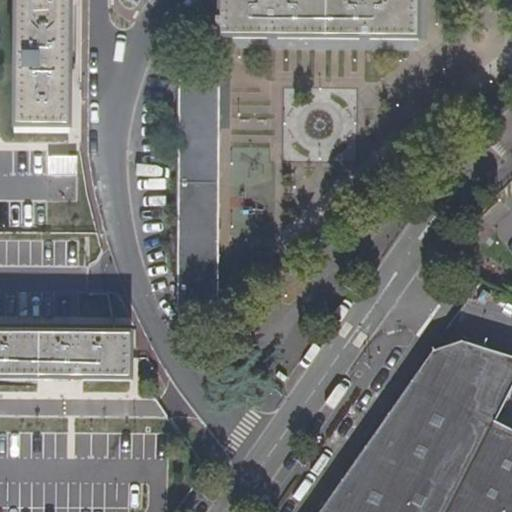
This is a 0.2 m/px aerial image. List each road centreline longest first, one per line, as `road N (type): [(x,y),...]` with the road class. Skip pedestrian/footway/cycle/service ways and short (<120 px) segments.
road 1 (residential): [(268,450),(465,179),(511,139)]
road 2 (residential): [(268,450),(193,391),(150,322),(115,217),(115,110)]
road 3 (residential): [(115,110),(165,0)]
